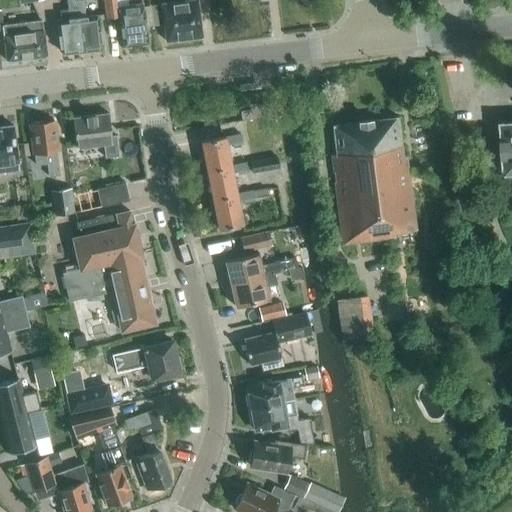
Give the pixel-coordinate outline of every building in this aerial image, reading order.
[(63,54),(81,52),(74,0),(65,0),(68,18),(55,19),(59,50),(58,51),(63,54)] [(74,0),(81,52),(98,49),(98,50),(102,45),(101,45),(98,15),(85,16),(82,0),(74,0)] [(103,0),(105,17),(119,16),(123,47),(147,44),(143,3),(118,7),(117,0),(103,0)] [(186,0),(187,0),(161,4),(163,24),(166,41),(202,37),(196,0),(186,0)] [(161,4),(161,3),(148,5),(151,26),(163,24),(161,4)] [(45,56),(41,20),(2,24),(3,34),(6,61),(45,56)] [(259,82),(240,85),(241,92),(260,90),(259,82)] [(242,120),(252,118),(250,109),(240,111),(242,120)] [(111,136),(108,113),(72,118),(75,145),(103,142),(104,158),(118,156),(116,135),(111,136)] [(403,158),(397,117),(333,126),(336,154),(331,155),(343,243),(392,237),(392,233),(416,230),(406,157),(403,158)] [(59,175),(55,139),(56,139),(53,120),(29,123),(32,142),(35,165),(47,163),(48,176),(59,175)] [(206,169),(231,164),(227,144),(232,143),(232,145),(242,143),(237,121),(218,125),(220,137),(201,141),(206,169)] [(511,122),(500,123),(504,174),(511,173),(511,122)] [(0,172),(19,170),(13,125),(0,127),(0,172)] [(276,156),(249,161),(252,173),(278,168),(276,156)] [(212,198),(236,193),(232,172),(238,171),(238,173),(247,171),(245,162),(231,164),(206,169),(212,198)] [(101,206),(129,200),(125,182),(97,188),(101,206)] [(266,187),(236,193),(212,198),(218,228),(227,226),(227,227),(231,226),(231,224),(242,222),(238,200),(243,199),(243,201),(253,199),(253,201),(268,198),(266,187)] [(54,215),(59,214),(74,212),(71,188),(55,189),(50,190),(54,215)] [(79,268),(63,272),(70,301),(86,297),(107,292),(115,325),(119,324),(121,331),(155,323),(140,257),(139,256),(141,256),(134,223),(132,224),(129,211),(76,223),(79,235),(72,237),(79,268)] [(0,254),(2,254),(31,250),(28,224),(0,228),(0,254)] [(243,251),(267,246),(264,231),(239,237),(243,251)] [(274,273),(272,262),(260,265),(258,253),(225,261),(230,284),(274,273)] [(22,272),(19,255),(4,258),(6,275),(22,272)] [(297,268),(295,257),(272,262),(274,273),(297,268)] [(268,299),(266,287),(277,285),(274,273),(230,284),(235,307),(268,299)] [(44,291),(21,297),(25,310),(31,309),(43,306),(47,305),(44,291)] [(341,340),(374,335),(368,294),(335,299),(341,340)] [(0,316),(25,310),(21,297),(21,295),(0,300),(0,316)] [(286,316),(282,302),(257,307),(261,321),(286,316)] [(309,311),(314,334),(323,332),(318,309),(309,311)] [(25,310),(0,316),(0,353),(10,350),(5,332),(29,326),(25,310)] [(282,365),(280,357),(277,342),(311,334),(305,312),(271,321),(274,332),(243,339),(246,352),(244,353),(246,361),(248,361),(249,364),(260,362),(262,370),(282,365)] [(77,346),(86,344),(84,336),(75,338),(77,346)] [(175,356),(171,340),(121,351),(121,352),(112,354),(116,370),(146,363),(150,378),(178,371),(178,370),(181,369),(178,356),(175,356)] [(306,380),(318,377),(317,366),(304,368),(306,380)] [(73,373),(57,377),(66,415),(106,405),(102,390),(78,396),(73,373)] [(249,406),(282,401),(280,390),(302,385),(300,375),(254,384),(255,386),(246,388),(247,393),(245,393),(248,406),(249,406)] [(17,378),(0,382),(0,417),(0,418),(26,412),(26,413),(40,409),(35,391),(21,394),(17,378)] [(44,399),(46,407),(55,404),(53,397),(44,399)] [(249,406),(248,406),(251,425),(253,424),(254,429),(262,428),(263,430),(287,426),(288,431),(296,429),(298,436),(311,434),(308,418),(297,420),(292,399),(282,401),(249,406)] [(96,431),(113,425),(115,424),(109,407),(68,418),(76,439),(96,431)] [(151,423),(138,428),(147,452),(134,457),(142,477),(143,477),(148,490),(170,482),(167,473),(169,472),(160,448),(158,449),(153,433),(162,429),(155,408),(153,409),(146,411),(151,423)] [(151,423),(146,411),(123,420),(128,431),(138,428),(151,423)] [(26,412),(0,418),(9,451),(5,452),(5,453),(35,446),(33,440),(26,413),(26,412)] [(48,437),(33,440),(35,446),(37,456),(52,452),(48,437)] [(304,459),(306,444),(274,439),(273,445),(253,442),(252,451),(250,451),(249,462),(250,463),(250,466),(268,468),(267,471),(285,474),(288,460),(294,461),(294,457),(304,459)] [(112,504),(119,501),(120,500),(131,496),(124,478),(129,476),(119,447),(105,452),(110,468),(95,473),(107,505),(110,503),(112,504)] [(61,463),(57,452),(46,456),(18,465),(22,477),(15,480),(24,494),(33,491),(55,484),(56,483),(52,474),(50,467),(61,463)] [(56,483),(55,484),(63,511),(86,511),(87,511),(91,510),(83,483),(88,481),(82,464),(52,474),(56,483)] [(297,497),(329,511),(338,511),(345,497),(310,482),(309,483),(289,474),(283,488),(298,495),(297,497)] [(262,492),(246,484),(240,496),(238,497),(235,502),(236,505),(234,508),(243,511),(271,511),(273,508),(280,511),(286,508),(293,495),(274,486),(270,494),(262,490),(262,492)] [(296,511),(329,511),(297,497),(291,509),(296,511)]
